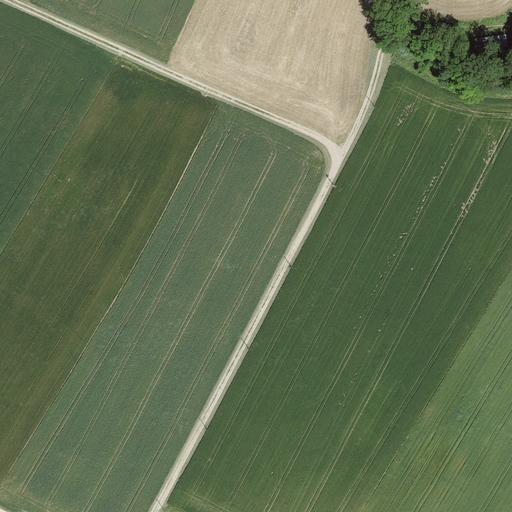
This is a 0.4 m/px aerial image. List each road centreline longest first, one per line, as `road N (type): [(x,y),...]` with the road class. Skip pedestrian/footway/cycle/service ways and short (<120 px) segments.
road 1 (track): [(339,158),(154,511)]
road 2 (track): [(4,0),(324,139),(339,158)]
road 3 (track): [(339,158),(373,87),(394,0)]
